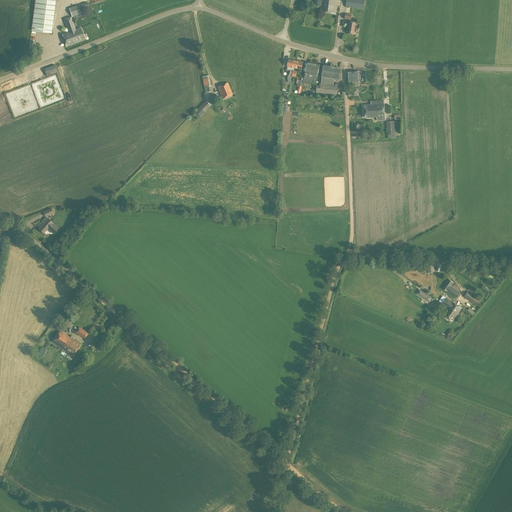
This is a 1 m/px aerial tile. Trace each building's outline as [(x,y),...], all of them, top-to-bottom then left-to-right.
[(51,33),(55,0),(35,0),(31,30),(51,33)] [(321,5),(320,11),(336,14),(337,1),(340,2),(340,0),(313,0),(313,4),(321,5)] [(364,0),(346,0),(345,6),(364,9),(364,0)] [(75,11),(89,6),(87,2),(74,7),(75,11)] [(64,19),(68,32),(62,34),(66,46),(86,39),(82,27),(76,29),(71,16),(64,19)] [(355,34),(357,22),(348,21),(347,33),(355,34)] [(294,68),(296,60),(289,59),(287,66),(294,68)] [(296,60),(294,68),(302,69),(303,62),(296,60)] [(320,65),(307,62),(303,81),(316,84),(320,65)] [(47,76),(58,72),(55,65),(44,69),(47,76)] [(322,76),(321,84),(320,84),(319,86),(316,86),(316,94),(336,96),(337,86),(335,86),(333,85),(334,78),(339,79),(341,68),(334,67),(331,67),(324,65),(322,76)] [(297,71),(291,70),(289,76),(288,75),(287,78),(289,79),(288,80),(291,81),(292,77),(295,78),(297,71)] [(347,72),(348,86),(360,85),(359,71),(347,72)] [(210,92),(209,86),(211,86),(209,75),(202,76),(204,87),(205,92),(210,92)] [(228,83),(218,87),(222,98),(233,94),(228,83)] [(351,91),(355,95),(360,91),(356,86),(351,91)] [(377,101),(377,105),(376,105),(377,113),(378,113),(378,117),(380,117),(380,121),(385,120),(384,100),(377,100),(377,101)] [(200,116),(210,105),(206,101),(195,112),(200,116)] [(377,105),(377,101),(371,101),(371,104),(364,105),(365,118),(377,117),(377,121),(380,121),(380,117),(378,117),(378,113),(377,113),(376,105),(377,105)] [(395,121),(381,122),(382,135),(388,134),(388,139),(396,138),(395,121)] [(52,208),(43,213),(45,217),(53,212),(54,212),(52,208)] [(58,228),(46,217),(41,222),(43,224),(39,229),(44,233),(48,229),(53,234),(58,228)] [(442,288),(457,298),(460,292),(451,286),(454,282),(448,279),(442,288)] [(420,290),(419,289),(416,294),(429,302),(432,298),(427,295),(420,290)] [(480,300),(468,291),(464,297),(476,305),(480,300)] [(458,309),(460,310),(462,308),(452,301),(452,302),(446,298),(442,304),(448,308),(452,310),(452,309),(454,310),(456,308),(457,309),(457,308),(458,309)] [(452,310),(448,308),(444,315),(453,321),(460,310),(458,309),(457,308),(457,309),(456,308),(454,310),(452,309),(452,310)] [(466,312),(473,316),(476,312),(469,308),(466,312)] [(85,338),(89,333),(79,327),(76,332),(85,338)] [(73,356),(81,344),(60,331),(53,342),(73,356)] [(41,347),(37,354),(42,356),(46,349),(41,347)]
